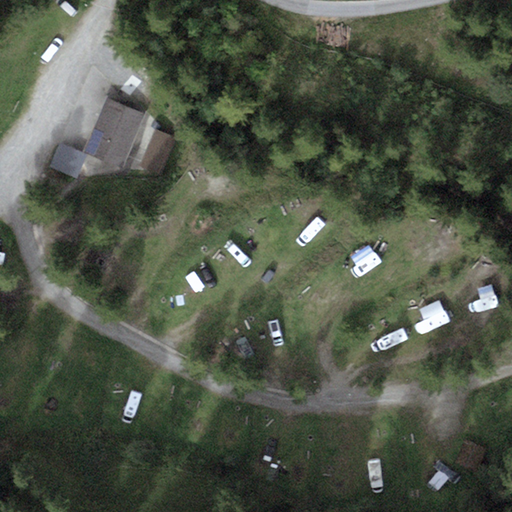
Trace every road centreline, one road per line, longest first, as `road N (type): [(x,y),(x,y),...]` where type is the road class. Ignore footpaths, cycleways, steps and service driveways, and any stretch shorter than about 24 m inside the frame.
road 1 (unclassified): [(16,177),(108,0)]
road 2 (unclassified): [(272,0),(332,15),(466,0)]
